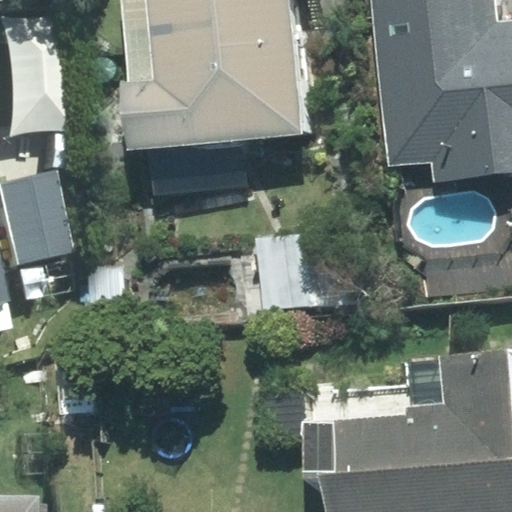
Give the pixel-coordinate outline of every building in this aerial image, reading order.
[(159,156),(330,140),(316,0),(178,0),(187,85),(153,89),(159,156)] [(391,0),(410,171),(448,167),(451,185),(511,177),(511,16),(510,0),(391,0)] [(57,25),(0,26),(0,143),(62,141),(57,25)] [(360,38),(339,41),(342,75),(363,72),(360,38)] [(70,255),(52,172),(0,183),(0,227),(9,269),(70,255)] [(311,240),(262,247),(272,322),(321,316),(311,240)] [(141,262),(97,264),(99,343),(143,341),(141,262)] [(339,511),(511,511),(511,346),(449,352),(454,413),(418,415),(416,390),(323,397),(325,430),(315,431),(321,492),(338,491),(339,511)] [(0,499),(0,511),(30,511),(31,499),(0,499)]
